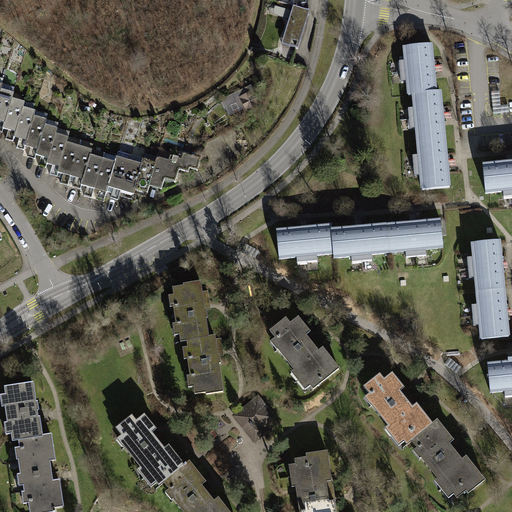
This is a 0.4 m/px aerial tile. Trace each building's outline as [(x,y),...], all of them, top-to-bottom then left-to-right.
[(310,11),(295,6),(283,44),(299,49),(310,11)] [(437,48),(407,51),(408,66),(402,67),(405,87),(411,87),(412,100),(417,100),(442,97),(437,48)] [(251,87),(222,100),(229,115),(245,107),(247,112),(260,106),(251,87)] [(13,98),(1,95),(0,97),(0,123),(5,125),(13,98)] [(420,133),(422,148),(452,145),(446,97),(442,97),(417,100),(418,113),(412,114),(414,133),(420,133)] [(17,135),(23,108),(25,101),(13,98),(5,125),(4,131),(17,135)] [(37,111),(23,108),(17,135),(15,140),(29,144),(35,118),(37,111)] [(46,121),(35,118),(29,144),(27,149),(38,152),(45,124),(46,121)] [(50,161),(57,133),(58,128),(45,124),(38,152),(37,157),(50,161)] [(59,169),(66,142),(67,136),(57,133),(50,161),(48,166),(59,169)] [(70,179),(79,145),(66,142),(59,169),(57,175),(70,179)] [(83,182),(90,156),(92,148),(79,145),(70,179),(83,182)] [(452,145),(422,148),(423,160),(417,160),(420,181),(426,181),(427,195),(457,192),(452,145)] [(170,162),(158,159),(157,164),(151,188),(162,191),(165,181),(176,184),(180,171),(190,174),(191,170),(198,171),(201,159),(184,154),(183,159),(171,156),(170,162)] [(95,192),(103,160),(90,156),(83,182),(81,188),(95,192)] [(129,161),(117,158),(116,163),(109,189),(121,192),(129,161)] [(116,163),(103,160),(95,192),(108,195),(109,189),(116,163)] [(157,164),(143,160),(141,165),(135,191),(149,195),(151,188),(157,164)] [(129,161),(121,192),(134,195),(135,191),(141,165),(129,161)] [(511,167),(488,170),(490,199),(511,197),(511,167)] [(394,229),(397,260),(446,255),(451,255),(450,251),(448,224),(394,229)] [(339,229),(281,235),(284,266),(342,260),(340,234),(339,229)] [(340,234),(342,260),(343,265),(391,261),(397,260),(394,229),(340,234)] [(470,240),(475,291),(502,289),(496,238),(470,240)] [(185,287),(173,289),(174,296),(172,297),(178,336),(180,335),(181,342),(187,341),(208,338),(203,305),(200,283),(185,285),(185,287)] [(502,289),(475,291),(480,338),(507,336),(502,289)] [(318,396),(345,374),(310,332),(303,323),(295,329),(291,324),(275,336),(280,342),(276,345),(301,375),(296,379),(309,396),(314,391),(318,396)] [(208,338),(187,341),(188,348),(187,349),(193,389),(195,388),(196,395),(223,391),(217,351),(215,337),(208,338)] [(511,389),(511,360),(486,363),(488,392),(511,389)] [(34,379),(0,385),(0,389),(9,442),(14,441),(44,436),(41,416),(34,379)] [(387,379),(369,392),(375,401),(371,405),(408,454),(415,449),(440,430),(409,389),(403,381),(394,387),(387,379)] [(287,433),(258,403),(240,421),(269,450),(287,433)] [(148,414),(118,437),(162,494),(167,490),(192,471),(148,414)] [(440,430),(415,449),(460,508),(491,484),(472,459),(447,425),(440,430)] [(44,436),(14,441),(26,511),(38,511),(64,508),(59,477),(52,435),(44,436)] [(331,455),(293,460),(301,511),(339,511),(337,491),(331,455)] [(192,471),(167,490),(183,511),(232,511),(198,467),(192,471)]
